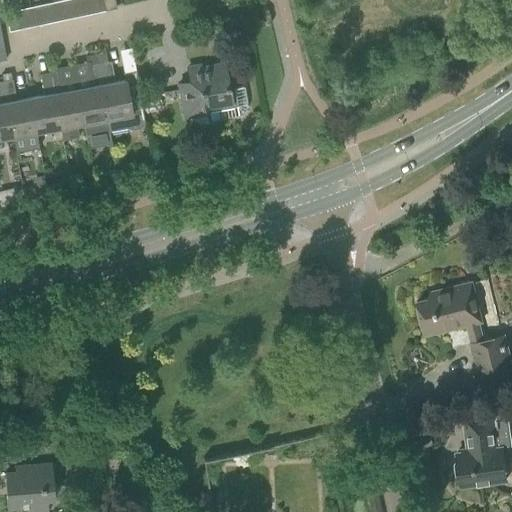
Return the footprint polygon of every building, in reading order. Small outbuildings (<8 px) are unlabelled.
[(79,16),(75,0),(60,0),(52,2),(56,21),(79,16)] [(104,10),(101,0),(75,0),(79,16),(104,10)] [(114,0),(101,0),(104,10),(116,8),(114,0)] [(56,21),(52,2),(28,7),(32,26),(56,21)] [(32,26),(28,7),(4,12),(8,31),(32,26)] [(128,96),(124,79),(110,82),(106,61),(96,63),(106,119),(108,129),(128,125),(133,127),(139,126),(144,122),(139,94),(128,96)] [(106,119),(96,63),(86,65),(90,86),(76,88),(83,123),(85,134),(108,129),(106,119)] [(229,90),(224,63),(200,67),(199,65),(187,67),(189,81),(179,83),(185,116),(208,112),(208,110),(210,120),(238,115),(243,113),(246,108),(246,103),(243,86),(232,88),(232,89),(229,90)] [(83,123),(76,88),(63,91),(59,70),(49,72),(59,127),(83,123)] [(59,127),(49,72),(39,74),(43,94),(29,97),(36,132),(59,127)] [(12,79),(2,81),(12,136),(15,152),(39,147),(36,132),(29,97),(15,100),(12,79)] [(0,138),(12,136),(2,81),(0,81),(0,138)] [(33,187),(22,189),(24,202),(35,200),(33,187)] [(464,309),(478,306),(472,282),(432,291),(433,297),(417,301),(425,334),(468,324),(464,309)] [(511,364),(504,335),(490,339),(471,343),(480,378),(511,370),(511,364)] [(511,457),(511,449),(506,414),(493,416),(492,413),(484,414),(464,417),(468,449),(468,451),(456,453),(458,462),(455,464),(457,475),(460,477),(461,485),(481,483),(506,479),(504,463),(509,462),(511,457)] [(21,460),(17,460),(0,461),(0,474),(4,474),(6,508),(27,506),(27,511),(48,510),(47,500),(54,500),(51,463),(21,465),(21,460)]
